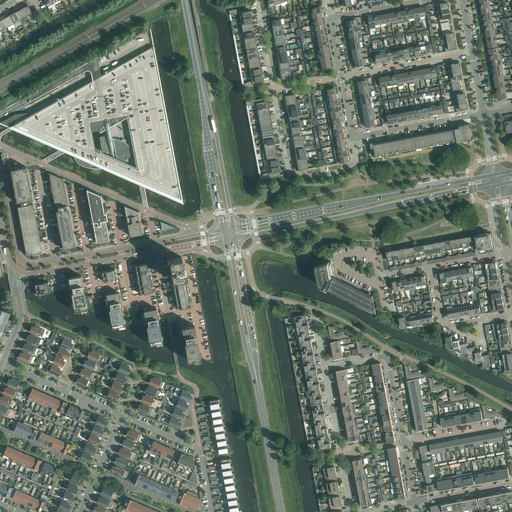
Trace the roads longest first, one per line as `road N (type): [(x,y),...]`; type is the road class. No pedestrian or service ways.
road 1 (residential): [(352,137),(357,161),(326,175),(288,171),(256,0)]
road 2 (secondary): [(234,237),(491,186)]
road 3 (secondary): [(489,176),(233,228)]
road 4 (primary): [(281,511),(252,357)]
road 5 (residential): [(402,442),(387,355),(323,366)]
road 6 (residential): [(211,511),(198,448),(121,414)]
road 7 (residential): [(351,511),(323,366)]
road 8 (primary): [(204,94),(223,230)]
road 9 (primary): [(233,228),(204,94)]
road 10 (residential): [(339,76),(472,51)]
road 11 (residential): [(352,137),(483,113)]
road 12 (residential): [(121,414),(2,362)]
road 13 (residential): [(5,113),(95,65),(99,87)]
road 14 (primary): [(252,357),(234,237)]
road 15 (primary): [(225,239),(252,357)]
